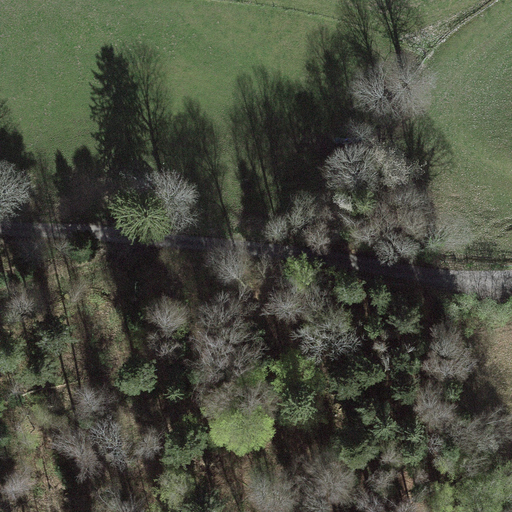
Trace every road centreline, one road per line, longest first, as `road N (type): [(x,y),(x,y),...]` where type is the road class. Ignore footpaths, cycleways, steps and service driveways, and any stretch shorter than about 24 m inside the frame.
road 1 (unclassified): [(0,220),(420,274),(511,278)]
road 2 (track): [(511,25),(454,81),(442,106),(457,141),(511,170)]
road 3 (track): [(442,114),(322,133)]
